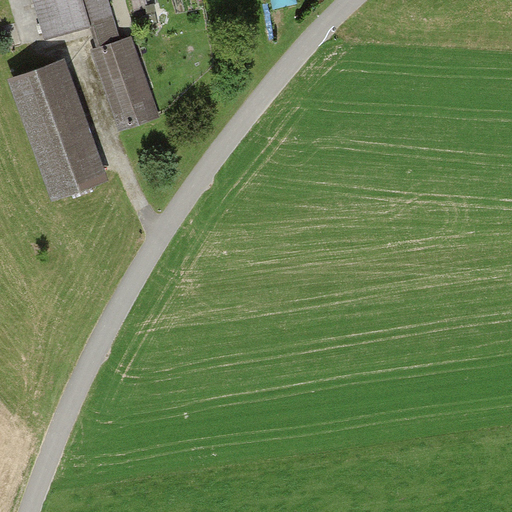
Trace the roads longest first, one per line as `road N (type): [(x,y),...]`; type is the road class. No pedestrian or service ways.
road 1 (unclassified): [(30,511),(101,340),(157,245),(246,119),(353,0)]
road 2 (unknown): [(29,0),(41,47),(89,41),(128,161),(165,233)]
